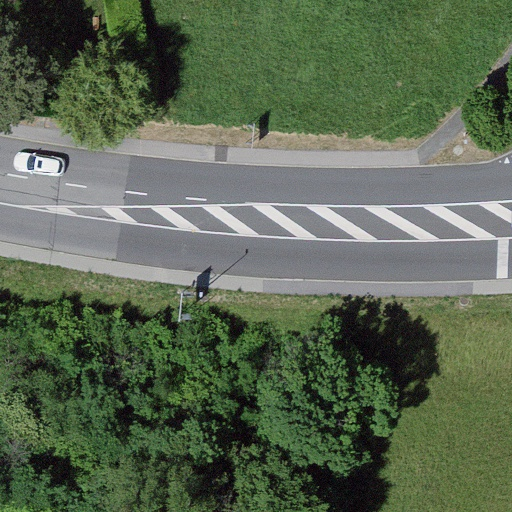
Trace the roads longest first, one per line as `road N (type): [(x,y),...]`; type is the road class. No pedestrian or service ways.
road 1 (secondary): [(26,195),(205,250),(297,262),(511,262)]
road 2 (secondary): [(500,189),(26,195)]
